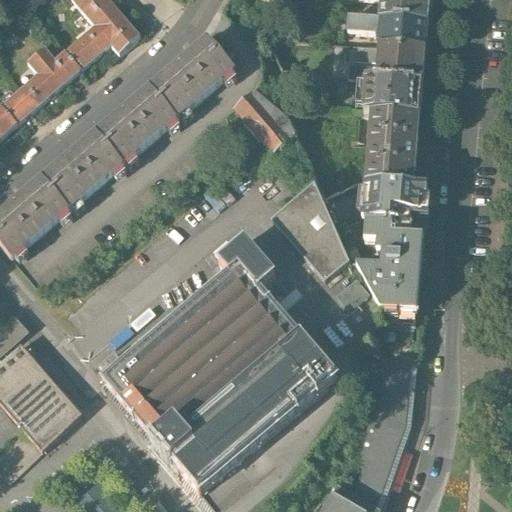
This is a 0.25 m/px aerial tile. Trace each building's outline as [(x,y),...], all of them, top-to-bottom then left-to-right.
[(101,0),(67,0),(96,34),(55,69),(45,57),(29,69),(39,82),(0,114),(0,145),(43,110),(96,65),(112,53),(120,62),(140,46),(107,7),(101,0)] [(251,0),(276,14),(287,15),(287,0),(251,0)] [(351,0),(380,3),(379,22),(430,28),(432,10),(432,0),(351,0)] [(430,28),(379,22),(349,18),(348,36),(379,39),(379,50),(426,54),(428,41),(430,28)] [(184,69),(156,93),(182,124),(239,78),(213,46),(184,69)] [(377,64),(379,50),(354,48),(353,62),(377,64)] [(426,54),(379,50),(377,64),(377,69),(376,83),(425,88),(424,72),(426,54)] [(367,82),(376,83),(377,69),(349,66),(348,81),(367,82)] [(425,88),(376,83),(367,82),(364,116),(371,116),(421,122),(423,107),(425,88)] [(127,116),(99,140),(125,171),(182,124),(156,93),(127,116)] [(282,122),(256,100),(237,116),(248,129),(245,132),(255,144),(259,149),(262,147),(273,160),(295,144),(288,127),(282,122)] [(421,122),(371,116),(366,187),(415,192),(418,153),(421,122)] [(70,163),(42,186),(67,218),(125,171),(99,140),(70,163)] [(13,210),(0,220),(0,252),(10,265),(67,218),(42,186),(13,210)] [(427,217),(429,193),(415,192),(366,187),(366,229),(426,235),(427,217)] [(317,195),(273,233),(328,297),(352,275),(317,195)] [(426,235),(366,229),(365,249),(378,250),(378,257),(385,259),(383,274),(358,273),(383,321),(420,322),(421,309),(422,282),(424,264),(426,235)] [(324,338),(248,253),(223,275),(232,285),(107,395),(207,508),(342,389),(308,352),(324,338)] [(371,308),(357,292),(338,309),(351,324),(371,308)] [(0,364),(26,342),(14,330),(2,341),(0,342),(0,364)] [(44,464),(84,429),(24,356),(0,376),(0,409),(2,412),(27,442),(44,464)] [(413,434),(419,367),(386,357),(378,429),(370,426),(355,465),(365,470),(355,503),(369,511),(384,511),(394,488),(405,459),(413,434)] [(0,479),(11,494),(44,464),(27,442),(0,467),(0,479)] [(369,511),(355,503),(338,494),(328,511),(369,511)] [(107,511),(96,498),(80,511),(107,511)]
